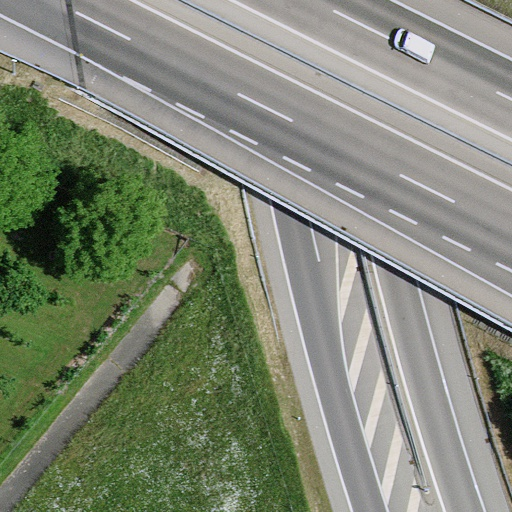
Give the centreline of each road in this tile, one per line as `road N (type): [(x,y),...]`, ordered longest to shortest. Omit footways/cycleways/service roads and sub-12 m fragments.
road 1 (motorway): [(465,511),(396,266),(344,0)]
road 2 (motorway): [(270,0),(322,338),(369,511)]
road 3 (motorway): [(51,0),(511,230)]
road 4 (track): [(0,504),(193,272)]
road 5 (motorway): [(511,98),(314,0)]
